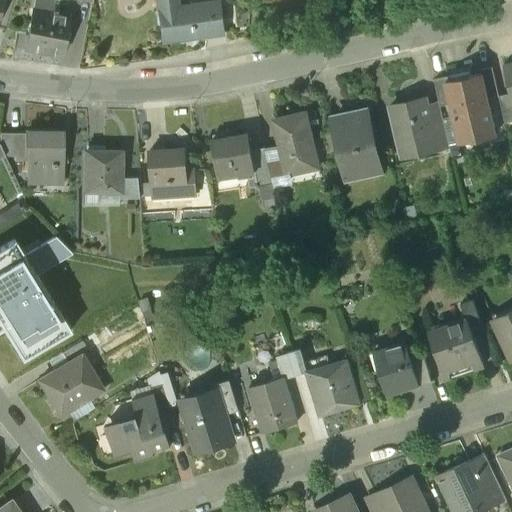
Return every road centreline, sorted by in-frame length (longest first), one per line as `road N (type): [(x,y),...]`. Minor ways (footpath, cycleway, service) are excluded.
road 1 (residential): [(0,81),(154,92),(210,86),(511,16)]
road 2 (residential): [(156,511),(511,400)]
road 3 (residential): [(84,511),(0,404)]
